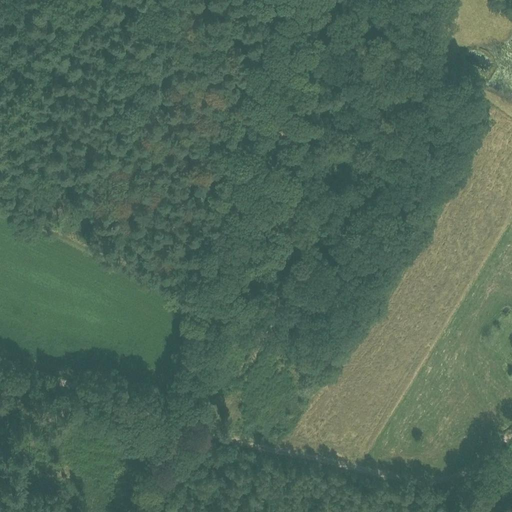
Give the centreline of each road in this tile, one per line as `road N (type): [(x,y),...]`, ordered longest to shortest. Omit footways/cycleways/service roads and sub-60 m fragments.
road 1 (track): [(294,0),(295,29),(169,416)]
road 2 (track): [(169,416),(359,470),(429,477),(511,423)]
road 3 (track): [(0,365),(169,416)]
